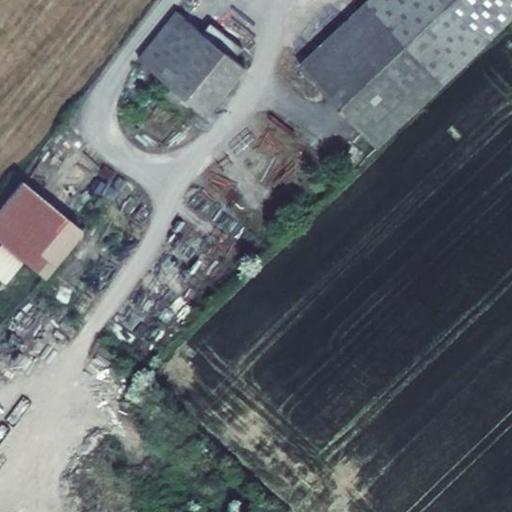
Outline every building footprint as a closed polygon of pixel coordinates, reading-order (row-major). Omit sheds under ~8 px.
[(511,0),(371,0),(301,68),(376,149),(402,125),(462,68),(511,21),(511,0)] [(168,47),(190,24),(178,13),(139,60),(182,95),(195,82),(168,47)] [(246,69),(190,24),(168,47),(195,82),(182,95),(208,116),(246,69)] [(18,179),(0,201),(0,241),(33,269),(72,224),(18,179)] [(72,224),(33,269),(40,275),(78,228),(72,224)]
